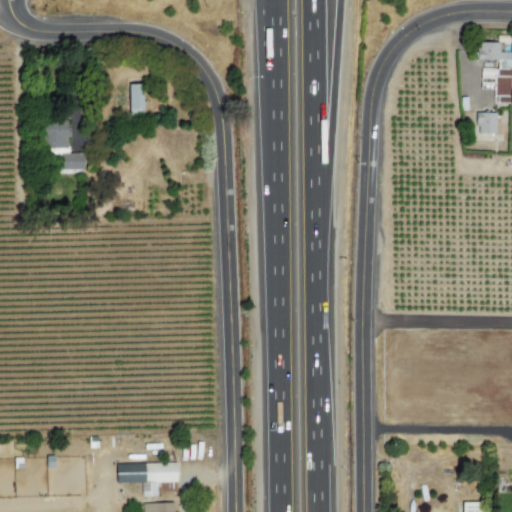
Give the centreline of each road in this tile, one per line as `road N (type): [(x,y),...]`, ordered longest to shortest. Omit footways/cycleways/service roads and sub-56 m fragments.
road 1 (tertiary): [(236,511),(223,127),(207,74),(149,34),(36,29),(22,24),(7,0)]
road 2 (tertiary): [(511,12),(426,21),(385,58),(375,82),(362,306),(363,511)]
road 3 (motorway): [(269,0),(281,511)]
road 4 (motorway): [(319,511),(314,0)]
road 5 (motorway): [(316,175),(329,151),(338,0)]
